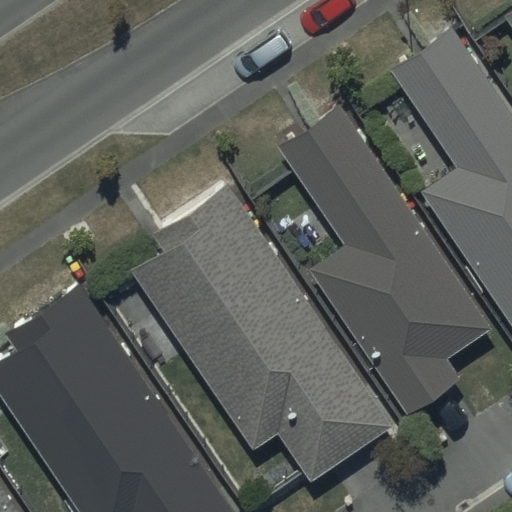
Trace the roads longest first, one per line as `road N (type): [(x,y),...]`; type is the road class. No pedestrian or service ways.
road 1 (tertiary): [(240,0),(0,163)]
road 2 (residential): [(399,511),(511,435)]
